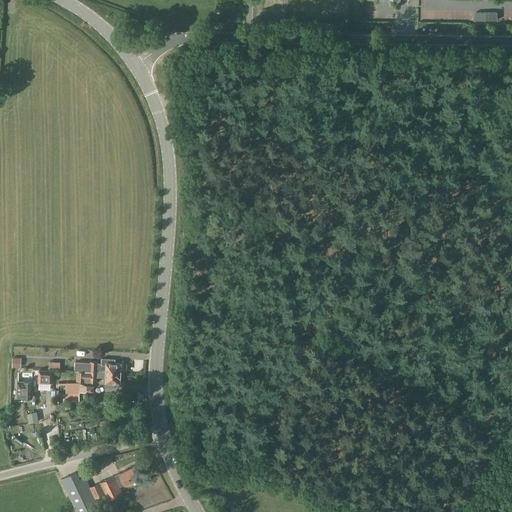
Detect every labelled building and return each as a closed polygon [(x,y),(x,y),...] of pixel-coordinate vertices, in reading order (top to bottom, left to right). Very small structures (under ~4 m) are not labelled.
[(21,367),(21,358),(13,357),(12,367),(21,367)] [(74,370),(74,371),(98,373),(98,370),(106,370),(106,372),(121,373),(121,371),(121,363),(115,363),(115,358),(101,358),(101,364),(99,364),(90,363),(90,362),(76,362),(75,370),(74,370)] [(39,369),(39,382),(53,383),(53,370),(39,369)] [(74,371),(73,378),(88,379),(98,380),(98,377),(106,377),(105,382),(105,387),(114,387),(114,383),(120,383),(121,373),(106,372),(106,370),(98,370),(98,373),(74,371)] [(17,381),(17,397),(23,397),(32,397),(32,381),(17,381)] [(67,393),(64,394),(64,400),(78,400),(78,392),(85,392),(85,386),(81,384),(78,383),(67,383),(67,393)] [(77,470),(61,478),(77,511),(95,511),(94,509),(91,511),(90,510),(99,505),(97,499),(106,495),(109,500),(126,492),(123,487),(121,488),(120,486),(125,484),(139,477),(134,466),(120,473),(115,475),(114,475),(90,487),(85,476),(80,478),(77,470)]
